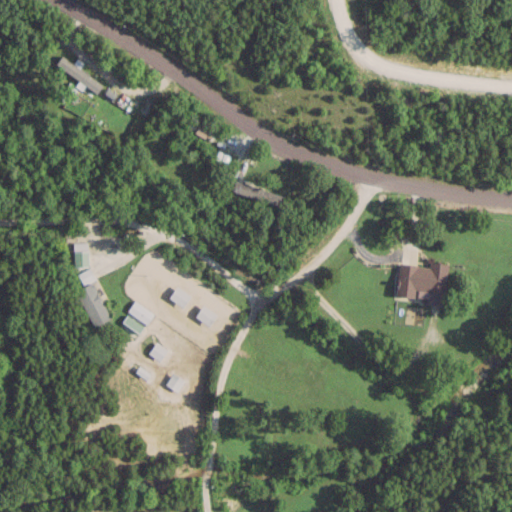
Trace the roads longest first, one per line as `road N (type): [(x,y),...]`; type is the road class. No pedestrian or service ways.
road 1 (residential): [(511,195),(374,176),(289,153),(58,0)]
road 2 (residential): [(374,176),(340,233),(240,327),(213,383)]
road 3 (residential): [(213,383),(223,511)]
